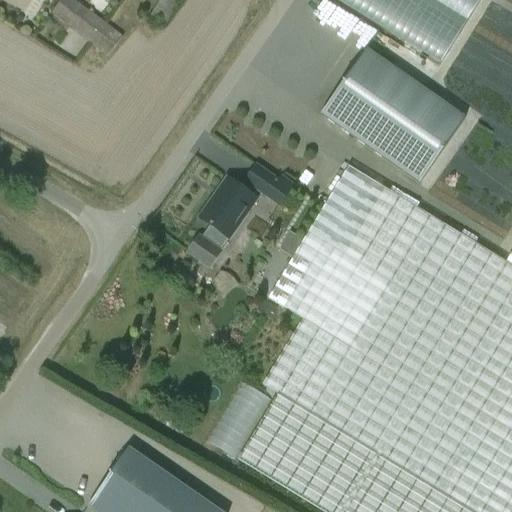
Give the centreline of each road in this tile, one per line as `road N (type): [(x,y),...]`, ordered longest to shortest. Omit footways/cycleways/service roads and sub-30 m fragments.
road 1 (unclassified): [(118,225),(277,0)]
road 2 (unclassified): [(0,398),(118,225)]
road 3 (unclassified): [(118,225),(0,160)]
